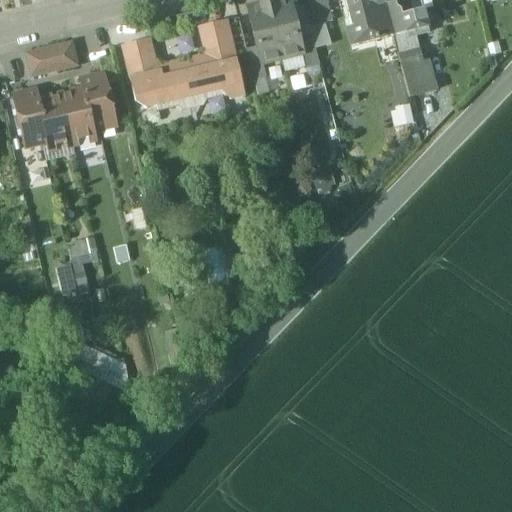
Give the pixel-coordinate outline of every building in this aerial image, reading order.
[(274,0),(273,0),(261,3),(260,5),(261,7),(249,10),(258,49),(262,64),(263,64),(301,55),(302,55),(298,39),(289,0),(277,3),(276,1),(274,0)] [(326,0),(325,0),(304,6),(310,29),(333,22),(326,0)] [(384,0),(345,0),(346,2),(352,0),(355,13),(386,5),(384,0)] [(352,0),(346,2),(352,28),(346,29),(351,48),(393,37),(386,6),(386,5),(355,13),(352,0)] [(407,0),(386,6),(393,37),(393,38),(407,34),(409,39),(429,34),(423,11),(420,0),(407,0)] [(227,22),(203,27),(207,46),(212,45),(215,58),(234,53),(227,22)] [(311,36),(298,39),(302,55),(301,55),(304,69),(319,65),(311,36)] [(146,41),(122,47),(130,80),(149,75),(148,70),(152,69),(146,41)] [(72,44),(26,55),(32,78),(78,67),(72,44)] [(258,49),(246,52),(253,81),(266,78),(263,64),(262,64),(258,49)] [(420,51),(398,56),(409,99),(435,92),(427,62),(423,63),(420,51)] [(215,58),(191,64),(193,72),(184,74),(190,99),(223,91),(224,97),(231,101),(245,98),(234,53),(215,58)] [(173,68),(160,71),(160,72),(149,75),(130,80),(135,103),(146,110),(190,99),(184,74),(174,76),(173,68)] [(109,95),(104,77),(81,83),(83,93),(84,92),(94,137),(100,136),(99,130),(116,126),(112,108),(113,105),(111,97),(109,95)] [(83,93),(61,98),(73,149),(79,147),(78,141),(94,137),(84,92),(83,93)] [(37,93),(13,99),(17,117),(16,119),(18,128),(20,129),(25,148),(42,144),(43,150),(49,148),(39,103),(37,93)] [(39,103),(49,148),(66,144),(67,150),(73,149),(61,98),(39,103)] [(411,104),(391,109),(395,126),(415,120),(411,104)] [(75,367),(121,389),(132,367),(85,345),(75,367)]
